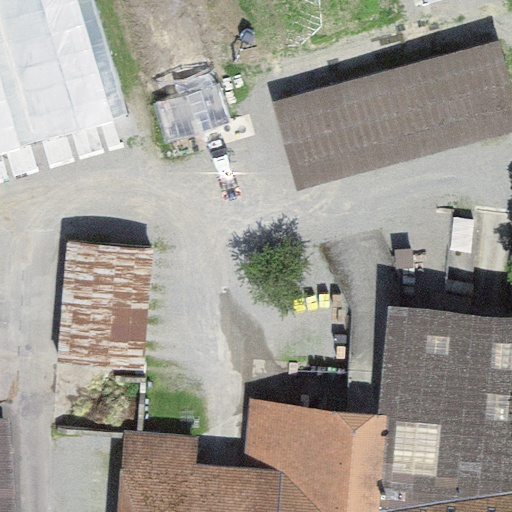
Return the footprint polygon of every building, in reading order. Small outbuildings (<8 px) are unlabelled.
[(99,0),(0,0),(0,147),(132,104),(99,0)] [(229,108),(196,0),(137,0),(175,124),(229,108)] [(391,10),(387,0),(232,0),(249,53),(391,10)] [(290,99),(309,167),(503,114),(484,46),(290,99)] [(67,240),(58,356),(141,363),(151,246),(67,240)] [(511,511),(511,325),(396,314),(391,371),(348,367),(345,412),(260,405),(255,476),(190,471),(192,439),(137,435),(131,511),(511,511)] [(0,430),(0,511),(10,511),(6,430),(0,430)]
